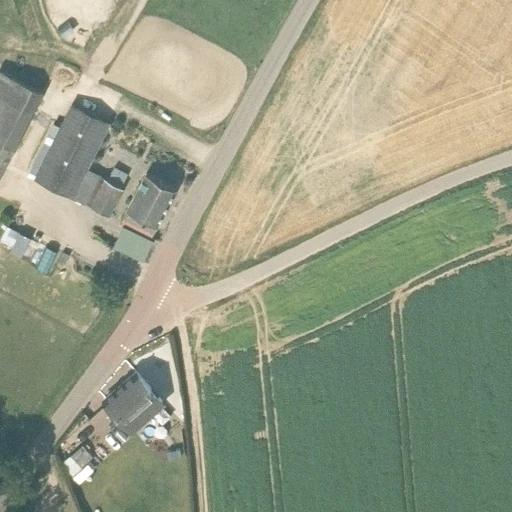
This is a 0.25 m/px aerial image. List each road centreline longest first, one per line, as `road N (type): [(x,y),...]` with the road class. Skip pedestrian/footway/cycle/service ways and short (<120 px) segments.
road 1 (unclassified): [(150,292),(173,308),(511,156)]
road 2 (tertiary): [(150,292),(310,0)]
road 3 (tertiary): [(0,500),(150,292)]
road 4 (track): [(203,511),(173,308)]
